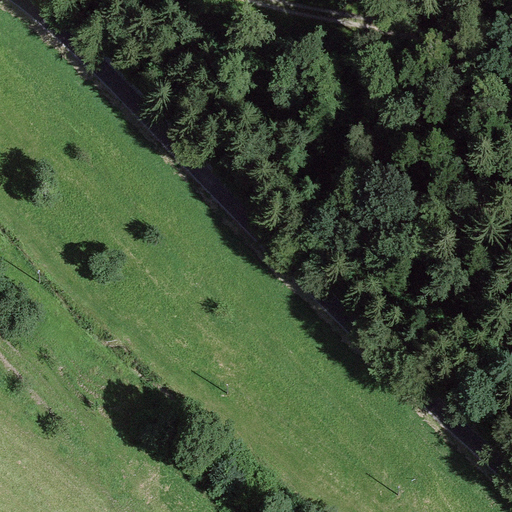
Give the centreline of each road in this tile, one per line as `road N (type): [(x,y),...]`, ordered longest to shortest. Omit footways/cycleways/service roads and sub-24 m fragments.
road 1 (unclassified): [(511,474),(27,0)]
road 2 (track): [(511,52),(271,0)]
